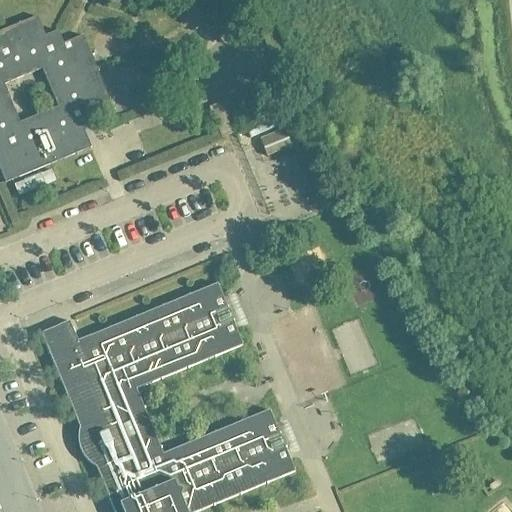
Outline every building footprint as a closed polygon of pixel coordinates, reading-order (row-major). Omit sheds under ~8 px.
[(0,171),(5,183),(91,148),(80,122),(86,119),(84,113),(110,102),(82,36),(63,44),(58,31),(45,36),(36,17),(0,31),(0,171)] [(240,130),(228,100),(209,108),(221,138),(240,130)] [(264,163),(292,153),(285,135),(241,152),(249,173),(251,173),(258,192),(273,186),(264,163)] [(293,176),(300,202),(308,200),(301,174),(293,176)] [(198,511),(295,472),(269,410),(163,454),(136,390),(242,346),(217,284),(77,341),(69,321),(40,333),(79,428),(78,431),(78,434),(78,436),(78,438),(78,440),(78,442),(78,445),(79,449),(80,451),(81,453),(83,456),(86,460),(89,463),(91,465),(95,467),(105,491),(113,511),(198,511)]
